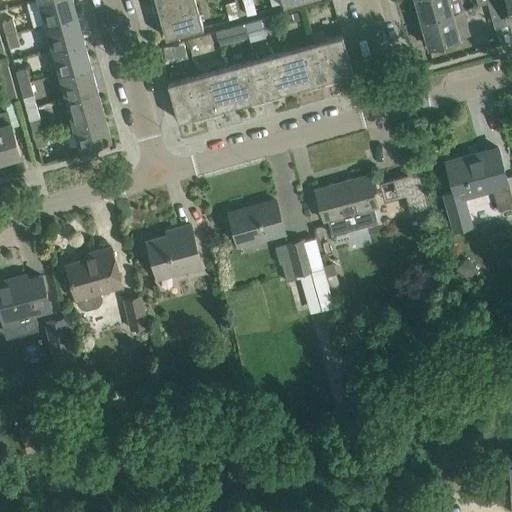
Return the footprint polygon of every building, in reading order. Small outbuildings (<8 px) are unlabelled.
[(77,15),(72,0),(38,0),(45,24),(77,15)] [(195,0),(151,0),(153,4),(155,12),(158,23),(161,22),(166,37),(203,26),(195,0)] [(453,12),(449,0),(415,0),(421,21),(453,12)] [(488,2),(495,27),(508,24),(501,0),(496,0),(492,1),(488,2)] [(453,12),(421,21),(428,46),(471,34),(464,10),(453,13),(453,12)] [(299,20),(297,11),(283,15),(285,24),(299,20)] [(84,40),(77,15),(45,24),(52,49),(84,40)] [(8,34),(18,31),(14,18),(4,21),(8,34)] [(18,31),(8,34),(11,47),(21,44),(18,31)] [(284,50),(294,88),(308,84),(309,87),(339,79),(338,75),(353,71),(342,34),(313,42),(284,50)] [(91,64),(84,40),(52,49),(59,72),(91,64)] [(188,59),(184,47),(165,52),(168,65),(188,59)] [(280,91),(294,88),(284,50),(226,66),(236,103),(251,100),(252,103),(281,95),(280,91)] [(0,74),(7,101),(18,98),(7,56),(0,57),(0,74)] [(98,89),(91,64),(59,72),(66,98),(98,89)] [(236,103),(226,66),(168,82),(178,120),(193,116),(194,119),(223,111),(222,107),(236,103)] [(21,83),(31,80),(28,67),(18,70),(21,83)] [(31,80),(21,83),(25,96),(34,93),(31,80)] [(105,114),(98,89),(66,98),(73,123),(105,114)] [(8,110),(0,111),(0,160),(20,155),(8,110)] [(105,114),(73,123),(79,147),(111,138),(105,114)] [(35,133),(45,131),(41,116),(32,119),(35,133)] [(45,131),(35,133),(38,145),(48,143),(45,131)] [(447,165),(448,169),(454,190),(445,193),(450,212),(454,228),(470,224),(462,195),(496,186),(495,182),(507,178),(498,147),(478,152),(479,157),(447,165)] [(348,187),(335,191),(333,183),(315,188),(324,219),(327,218),(332,233),(378,221),(374,205),(377,204),(369,173),(346,180),(348,187)] [(229,212),(231,219),(238,243),(284,230),(276,199),(257,204),(258,207),(231,215),(230,211),(229,212)] [(175,228),(176,231),(147,240),(158,279),(193,269),(194,271),(203,269),(196,243),(191,223),(175,228)] [(282,254),(288,275),(312,269),(322,308),(334,304),(326,275),(324,266),(325,266),(324,264),(317,237),(304,241),(304,238),(287,243),(289,252),(282,254)] [(94,251),(95,255),(66,263),(72,282),(77,303),(82,307),(87,308),(98,305),(101,302),(103,297),(101,291),(122,285),(111,246),(94,251)] [(325,266),(324,266),(326,275),(337,272),(334,261),(324,264),(325,266)] [(0,306),(4,320),(7,331),(33,324),(29,312),(34,311),(50,307),(47,294),(41,275),(16,282),(14,277),(0,280),(0,306)] [(132,329),(150,325),(143,294),(125,298),(132,329)] [(57,360),(76,355),(66,316),(47,321),(57,360)] [(233,416),(245,415),(243,399),(231,401),(233,416)] [(20,425),(27,454),(64,446),(60,430),(48,433),(43,413),(27,417),(29,423),(20,425)] [(152,429),(155,438),(170,434),(167,424),(152,429)]
